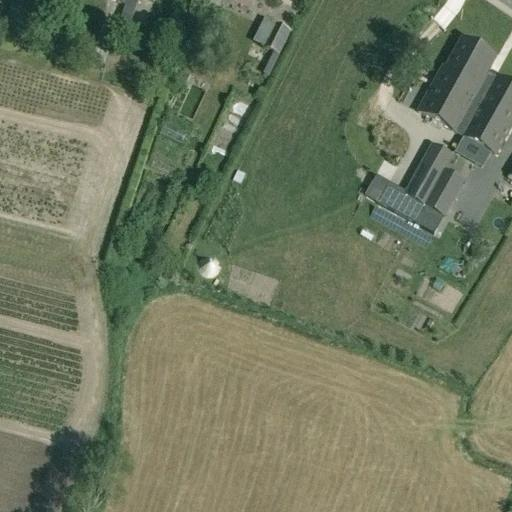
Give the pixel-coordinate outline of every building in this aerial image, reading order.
[(127,0),(116,34),(125,37),(137,0),(127,0)] [(73,11),(68,28),(77,31),(83,15),(73,11)] [(273,25),(261,48),(279,57),(291,34),(273,25)] [(98,62),(108,31),(98,28),(87,59),(98,62)] [(483,79),(494,60),(461,42),(445,70),(442,68),(417,114),(494,158),(511,125),(511,88),(495,79),(492,84),(483,79)] [(429,146),(401,196),(420,206),(428,192),(448,157),(429,146)] [(428,192),(420,206),(439,217),(447,203),(428,192)]
